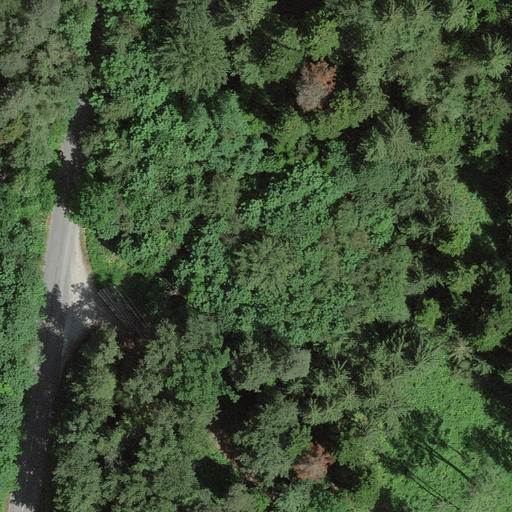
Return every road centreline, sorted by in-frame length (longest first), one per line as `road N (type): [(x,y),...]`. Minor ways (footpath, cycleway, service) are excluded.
road 1 (tertiary): [(96,0),(22,511)]
road 2 (track): [(54,278),(175,365),(230,452),(297,511)]
